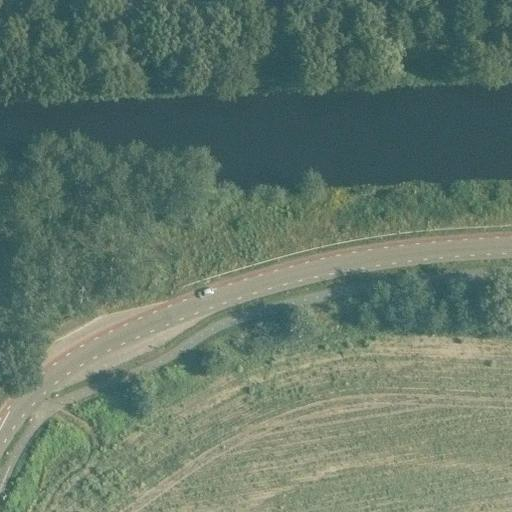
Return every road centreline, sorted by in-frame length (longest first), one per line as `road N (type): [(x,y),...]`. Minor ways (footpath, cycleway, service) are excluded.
road 1 (tertiary): [(0,432),(76,360),(194,306),(356,261),(511,245)]
road 2 (tertiary): [(511,6),(0,32)]
